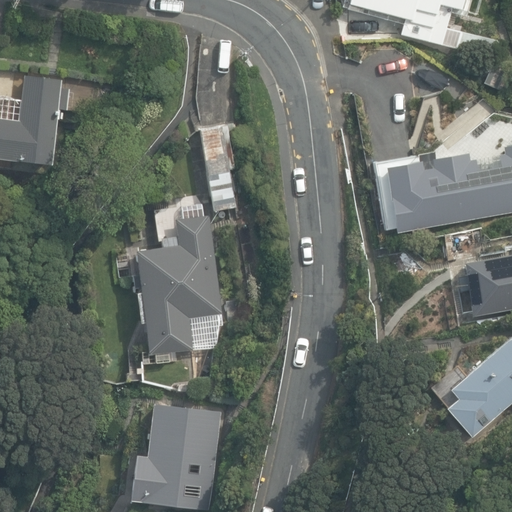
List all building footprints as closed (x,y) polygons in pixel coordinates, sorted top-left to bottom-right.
[(458,47),(494,57),(498,42),(446,28),(451,8),(458,10),(460,0),(349,0),(349,5),(370,10),(367,18),(377,21),(380,12),(412,21),(406,45),(435,53),(458,47)] [(0,153),(51,160),(58,105),(67,106),(70,85),(60,83),(61,76),(24,71),(18,118),(0,115),(0,153)] [(200,130),(214,211),(235,207),(222,127),(200,130)] [(391,204),(396,234),(511,212),(511,144),(503,147),(504,153),(470,159),(468,152),(434,159),(433,151),(374,163),(381,206),(391,204)] [(150,339),(152,356),(190,351),(188,334),(193,333),(191,317),(222,313),(213,240),(211,240),(207,216),(206,216),(204,203),(182,206),(184,220),(177,221),(179,236),(161,238),(162,247),(135,251),(147,340),(150,339)] [(464,263),(473,315),(511,308),(511,246),(510,247),(511,255),(464,263)] [(511,334),(450,389),(457,398),(447,407),(470,435),(511,401),(511,334)] [(128,495),(207,504),(217,405),(149,398),(144,451),(133,449),(128,495)]
